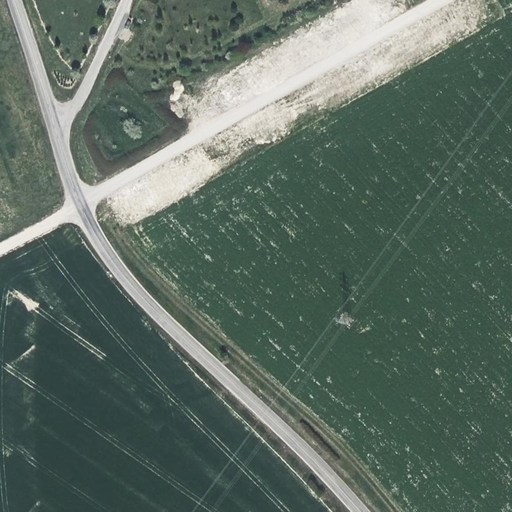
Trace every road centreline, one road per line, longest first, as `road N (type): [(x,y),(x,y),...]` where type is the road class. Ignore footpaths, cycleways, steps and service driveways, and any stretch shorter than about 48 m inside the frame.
road 1 (tertiary): [(356,511),(273,419),(147,307),(113,267),(78,203)]
road 2 (unclassified): [(78,203),(443,0)]
road 3 (residential): [(58,132),(122,0)]
road 4 (tertiary): [(58,132),(12,0)]
